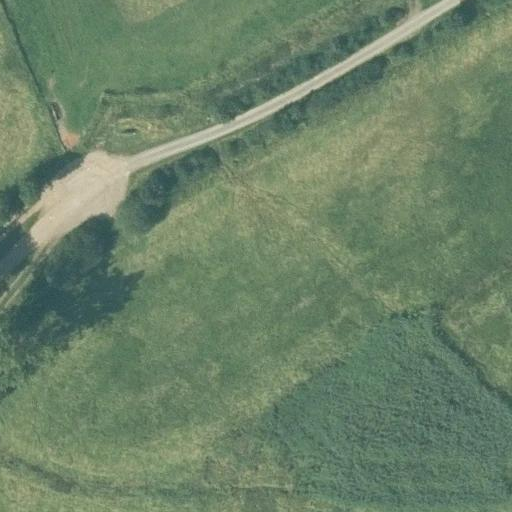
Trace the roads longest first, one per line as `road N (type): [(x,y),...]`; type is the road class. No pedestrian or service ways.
road 1 (track): [(113,167),(247,114),(452,0)]
road 2 (track): [(113,167),(0,314)]
road 3 (unclassified): [(0,262),(54,204),(113,167)]
road 4 (track): [(113,167),(58,180),(0,229)]
